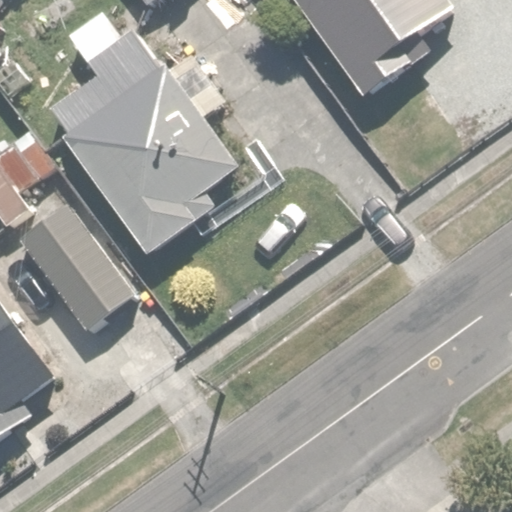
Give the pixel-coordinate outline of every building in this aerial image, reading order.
[(458,0),(304,0),(371,95),(474,22),(458,0)] [(247,178),(138,35),(116,5),(77,35),(108,76),(51,120),(150,251),(247,178)] [(43,129),(0,159),(0,209),(13,229),(50,202),(42,191),(72,169),(43,129)] [(144,291),(76,202),(25,240),(93,330),(144,291)] [(0,447),(34,424),(24,410),(66,381),(0,283),(0,447)]
